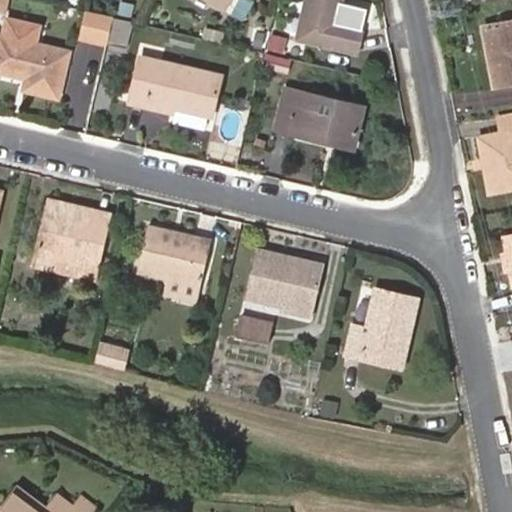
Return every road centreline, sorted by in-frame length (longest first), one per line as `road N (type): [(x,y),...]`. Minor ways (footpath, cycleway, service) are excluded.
road 1 (residential): [(0,140),(461,243)]
road 2 (residential): [(507,511),(461,243)]
road 3 (residential): [(461,243),(414,0)]
